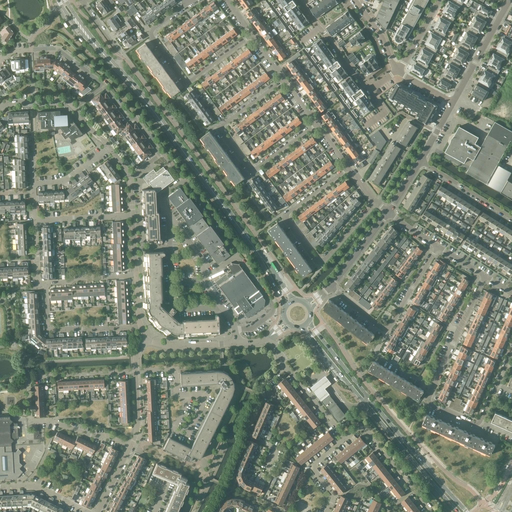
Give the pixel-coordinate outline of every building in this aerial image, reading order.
[(97,7),(99,10),(106,5),(103,0),(102,0),(96,4),(97,6),(97,7)] [(166,10),(171,6),(166,0),(165,0),(161,3),(166,10)] [(246,0),(241,4),(245,9),(252,4),(248,0),(246,0)] [(292,0),(284,6),(288,11),(296,5),(297,4),(293,0),(292,0)] [(333,6),(327,0),(323,0),(322,1),(329,9),(333,6)] [(384,0),(382,4),(376,18),(385,30),(399,0),(384,0)] [(414,0),(412,0),(410,4),(422,10),(425,6),(414,0)] [(462,5),(452,0),(450,0),(449,4),(447,3),(446,7),(456,12),(459,7),(460,8),(462,5)] [(319,3),(325,12),(329,9),(322,1),(319,3)] [(213,2),(208,5),(213,12),(218,9),(213,2)] [(157,7),(161,13),(166,10),(161,3),(157,7)] [(319,3),(315,6),(321,15),(325,12),(319,3)] [(420,15),(422,10),(410,4),(408,9),(410,10),(410,9),(420,15)] [(106,5),(99,10),(101,13),(102,13),(104,14),(110,10),(106,5)] [(155,5),(150,8),(156,17),(161,13),(157,7),(155,5)] [(208,5),(206,7),(205,6),(203,8),(203,9),(208,14),(209,16),(214,13),(213,12),(208,5)] [(296,5),(288,11),(291,15),(299,9),(296,5)] [(317,18),(321,15),(315,6),(310,9),(317,18)] [(475,13),(486,18),(488,14),(489,15),(491,11),(481,6),(478,11),(477,10),(475,13)] [(442,15),(453,21),(455,18),(453,17),(456,12),(446,7),(444,10),(445,11),(442,15)] [(156,17),(150,8),(145,12),(152,20),(156,17)] [(249,18),(256,13),(253,8),(246,13),(249,18)] [(209,16),(208,14),(203,9),(199,12),(204,20),(209,16)] [(299,9),(291,15),(294,19),(302,13),(299,9)] [(410,10),(407,14),(417,20),(420,15),(410,9),(410,10)] [(344,14),(350,23),(355,20),(348,11),(343,14),(344,14)] [(150,23),(150,22),(152,20),(145,12),(143,14),(145,16),(142,18),(147,25),(150,23)] [(204,20),(199,12),(194,15),(198,21),(200,19),(202,22),(204,20)] [(249,18),(253,22),(259,18),(258,16),(259,14),(258,12),(256,13),(249,18)] [(302,13),(294,19),(297,23),(306,17),(302,13)] [(472,21),(483,27),(485,24),(483,23),(486,18),(475,13),(474,15),(475,16),(472,21)] [(350,23),(344,14),(339,18),(346,26),(350,23)] [(415,24),(417,20),(407,14),(405,19),(415,24)] [(194,15),(189,19),(194,25),(198,21),(194,15)] [(453,21),(442,15),(440,20),(439,19),(437,22),(447,28),(450,23),(451,24),(453,21)] [(107,21),(110,26),(120,19),(118,17),(114,20),(112,17),(107,21)] [(306,17),(297,23),(300,28),(309,22),(306,17)] [(253,22),(256,27),(264,21),(263,19),(261,20),(259,18),(253,22)] [(341,30),(346,26),(339,18),(335,21),(341,30)] [(120,19),(110,26),(114,31),(120,27),(117,24),(121,21),(120,19)] [(195,26),(194,25),(189,19),(185,22),(189,28),(190,30),(195,26)] [(405,19),(402,24),(412,29),(415,24),(405,19)] [(256,27),(260,32),(266,27),(265,25),(266,24),(264,21),(256,27)] [(341,30),(335,21),(331,24),(337,33),(341,30)] [(466,28),(477,34),(479,30),(481,30),(483,27),(472,21),(470,27),(468,26),(466,28)] [(185,22),(180,26),(184,31),(189,28),(185,22)] [(434,31),(445,37),(446,34),(444,33),(447,28),(437,22),(435,26),(436,26),(434,31)] [(332,36),(337,33),(331,24),(326,27),(332,36)] [(410,32),(412,29),(402,24),(399,28),(409,34),(410,32)] [(8,26),(0,32),(0,33),(2,36),(1,38),(7,42),(13,33),(8,26)] [(175,29),(178,32),(179,35),(181,37),(184,34),(183,33),(184,31),(180,26),(175,29)] [(261,34),(263,36),(271,31),(269,28),(267,30),(265,28),(266,27),(260,32),(259,32),(261,35),(261,34)] [(227,32),(232,38),(236,34),(232,28),(227,32)] [(408,37),(409,34),(399,28),(397,33),(407,39),(408,37)] [(464,37),(474,43),(476,39),(474,39),(477,34),(466,28),(465,31),(467,32),(464,37)] [(122,41),(131,34),(127,29),(118,36),(119,38),(118,38),(120,41),(121,40),(121,41),(122,41)] [(175,29),(171,33),(175,38),(179,35),(178,32),(175,29)] [(271,31),(263,36),(262,37),(266,42),(267,41),(272,37),(275,35),(272,30),(271,31)] [(365,37),(360,31),(349,39),(354,46),(357,43),(358,45),(363,41),(362,40),(365,37)] [(428,38),(440,45),(445,37),(434,31),(431,35),(430,35),(428,38)] [(227,41),(232,38),(227,32),(223,35),(227,41)] [(166,36),(168,40),(170,42),(175,38),(171,33),(166,36)] [(405,41),(407,39),(397,33),(395,36),(395,38),(395,40),(397,42),(399,43),(401,43),(402,42),(403,40),(405,41)] [(136,41),(131,34),(122,41),(126,46),(128,45),(129,46),(129,47),(136,41)] [(222,44),(227,41),(223,35),(218,39),(222,44)] [(500,43),(511,49),(511,48),(511,38),(506,35),(503,40),(501,39),(500,43)] [(267,41),(270,46),(275,42),(272,37),(267,41)] [(474,43),(464,37),(461,42),(459,41),(458,44),(468,50),(471,45),(472,46),(474,43)] [(428,42),(425,47),(436,53),(440,45),(428,38),(426,42),(428,42)] [(218,48),(222,44),(218,39),(214,42),(218,48)] [(325,43),(322,39),(313,45),(316,50),(325,44),(325,43)] [(213,51),(218,48),(214,42),(211,44),(210,43),(208,44),(209,46),(213,51)] [(273,50),(279,46),(275,42),(270,46),(273,50)] [(172,80),(168,74),(164,69),(160,64),(152,54),(153,53),(149,48),(145,43),(136,50),(140,55),(139,56),(143,61),(144,60),(152,71),(150,71),(154,76),(155,76),(163,86),(162,87),(166,92),(167,91),(170,96),(171,97),(180,90),(179,90),(176,85),(172,79),(172,80)] [(497,52),(507,57),(511,49),(500,43),(498,46),(499,47),(497,52)] [(275,53),(277,55),(285,49),(281,44),(279,46),(273,50),(273,51),(274,53),(275,53)] [(319,54),(328,48),(325,44),(316,50),(319,54)] [(458,48),(455,53),(465,59),(467,55),(466,54),(468,50),(458,44),(456,47),(458,48)] [(208,55),(213,51),(209,46),(204,49),(208,55)] [(419,54),(430,60),(433,55),(434,55),(436,53),(425,47),(423,51),(421,51),(419,54)] [(319,54),(322,58),(331,52),(328,48),(319,54)] [(204,58),(208,55),(204,49),(200,53),(204,58)] [(243,52),(247,58),(251,54),(247,49),(243,52)] [(285,49),(277,55),(280,60),(286,56),(284,53),(286,51),(285,49)] [(243,52),(238,56),(242,61),(247,58),(243,52)] [(286,65),(290,69),(298,63),(294,59),(301,55),(299,52),(288,60),(289,63),(286,65)] [(331,52),(322,58),(325,63),(334,56),(331,52)] [(507,57),(497,52),(494,56),(492,56),(491,59),(501,65),(504,60),(505,61),(507,57)] [(199,61),(204,58),(200,53),(195,56),(199,61)] [(449,60),(459,66),(462,61),(463,62),(465,59),(455,53),(452,58),(451,57),(449,60)] [(419,58),(417,63),(427,69),(429,66),(427,65),(430,60),(419,54),(418,57),(419,58)] [(53,68),(55,60),(49,61),(49,59),(47,59),(47,56),(43,57),(44,69),(53,68)] [(194,65),(199,61),(195,56),(190,59),(194,65)] [(233,59),(238,66),(241,65),(240,63),(242,61),(238,56),(233,59)] [(337,61),(334,56),(325,63),(329,67),(337,61)] [(44,71),(44,69),(43,57),(39,57),(39,60),(37,60),(37,61),(34,62),(35,72),(44,71)] [(378,63),(374,58),(373,59),(371,57),(366,61),(373,70),(379,66),(377,64),(378,63)] [(20,71),(19,58),(15,58),(15,60),(11,60),(11,70),(15,69),(15,71),(20,71)] [(19,58),(20,71),(24,71),(24,69),(28,69),(28,59),(24,59),(24,58),(19,58)] [(190,68),(194,65),(190,59),(186,63),(187,65),(190,68)] [(233,59),(229,63),(233,68),(235,66),(236,68),(238,66),(233,59)] [(488,68),(498,74),(500,71),(498,70),(501,65),(491,59),(489,62),(490,63),(488,68)] [(60,64),(55,60),(53,68),(60,74),(68,64),(64,62),(63,64),(61,63),(60,64)] [(337,61),(329,67),(332,72),(341,65),(338,60),(337,61)] [(449,64),(446,69),(457,74),(458,71),(457,70),(459,66),(449,60),(447,63),(449,64)] [(373,70),(366,61),(361,65),(362,67),(361,68),(365,73),(366,72),(368,74),(373,70)] [(224,66),(228,72),(233,68),(229,63),(224,66)] [(290,69),(293,74),(301,68),(298,63),(290,69)] [(416,75),(419,76),(419,75),(423,77),(427,69),(417,63),(414,67),(413,66),(411,70),(417,73),(416,75)] [(62,79),(66,81),(72,74),(70,72),(71,70),(69,69),(71,67),(68,64),(60,74),(63,77),(62,79)] [(341,65),(332,72),(335,76),(344,70),(341,65)] [(224,66),(219,70),(223,75),(228,72),(224,66)] [(0,68),(0,74),(5,81),(8,78),(7,77),(10,74),(5,67),(1,69),(0,68)] [(305,73),(301,68),(293,74),(297,79),(305,73)] [(483,72),(482,75),(493,82),(498,74),(488,68),(485,73),(483,72)] [(344,70),(335,76),(339,81),(348,74),(344,69),(344,70)] [(457,74),(446,69),(444,74),(442,73),(440,76),(451,81),(453,77),(455,78),(457,74)] [(219,70),(215,73),(219,79),(220,81),(225,77),(223,75),(219,70)] [(300,83),(309,77),(306,72),(305,73),(297,79),(300,83)] [(73,87),(74,85),(82,76),(78,73),(77,75),(75,74),(74,75),(72,74),(66,81),(73,87)] [(215,73),(210,77),(214,82),(219,79),(215,73)] [(260,76),(264,82),(269,78),(265,73),(260,76)] [(204,79),(205,80),(209,85),(214,82),(210,77),(209,75),(204,79)] [(481,80),(480,82),(479,84),(478,84),(478,85),(489,90),(493,82),(482,75),(480,79),(481,80)] [(74,85),(78,88),(76,90),(83,96),(91,90),(86,85),(84,83),(85,82),(83,80),(85,78),(82,76),(74,85)] [(259,85),(264,82),(260,76),(255,80),(259,85)] [(341,82),(345,87),(354,81),(350,76),(341,82)] [(448,86),(451,81),(440,76),(439,78),(440,79),(438,85),(439,85),(438,87),(441,88),(442,87),(448,90),(450,87),(448,86)] [(300,83),(304,88),(309,84),(312,82),(309,77),(300,83)] [(201,84),(205,89),(209,85),(205,80),(201,84)] [(255,89),(259,85),(255,80),(251,83),(255,89)] [(345,87),(348,92),(357,85),(354,81),(345,87)] [(250,92),(255,89),(251,83),(246,86),(250,92)] [(392,92),(389,97),(394,100),(395,99),(398,101),(397,102),(401,104),(401,103),(405,104),(404,106),(408,108),(408,106),(411,108),(411,109),(415,112),(415,110),(418,112),(415,117),(418,119),(428,124),(430,121),(429,120),(430,117),(431,118),(434,112),(433,112),(435,109),(436,110),(438,106),(433,103),(428,101),(419,96),(412,92),(402,87),(402,86),(397,83),(394,88),(392,87),(390,91),(392,92)] [(313,89),(309,84),(304,88),(307,93),(313,89)] [(475,95),(484,100),(489,92),(488,92),(479,87),(480,87),(475,84),(470,92),(475,95)] [(360,90),(357,85),(348,92),(351,96),(352,95),(360,90)] [(246,95),(250,92),(246,86),(241,90),(246,95)] [(189,100),(197,94),(193,89),(187,93),(185,94),(185,95),(189,100)] [(307,93),(310,97),(318,91),(317,89),(314,91),(313,89),(307,93)] [(352,95),(355,100),(364,93),(361,89),(360,90),(352,95)] [(241,99),(246,95),(241,90),(237,93),(241,99)] [(320,98),(322,96),(318,91),(310,97),(314,102),(320,98)] [(236,102),(241,99),(237,93),(232,97),(236,102)] [(280,93),(275,97),(279,102),(284,98),(280,93)] [(367,98),(364,93),(355,100),(359,104),(367,98)] [(92,100),(95,105),(107,96),(106,94),(102,97),(100,94),(92,100)] [(189,100),(192,105),(199,100),(197,98),(199,97),(197,94),(189,100)] [(107,96),(95,105),(99,110),(107,104),(105,101),(109,98),(107,96)] [(232,106),(236,102),(232,97),(228,100),(232,106)] [(275,105),(279,102),(275,97),(270,100),(275,105)] [(323,103),(320,98),(314,102),(317,107),(323,103)] [(359,104),(362,108),(370,102),(367,98),(359,104)] [(192,105),(196,110),(202,105),(199,100),(192,105)] [(227,109),(232,106),(228,100),(223,103),(227,109)] [(270,109),(275,105),(270,100),(266,103),(270,109)] [(323,103),(317,107),(321,112),(328,107),(326,104),(328,103),(326,101),(323,103)] [(370,102),(362,108),(365,113),(374,107),(370,102)] [(109,106),(107,104),(99,110),(102,114),(114,105),(113,103),(109,106)] [(222,113),(227,109),(223,103),(218,107),(222,113)] [(265,112),(270,109),(266,103),(261,107),(265,112)] [(114,105),(102,114),(106,119),(114,113),(111,110),(112,109),(113,110),(116,108),(114,105)] [(196,110),(199,115),(206,110),(202,105),(196,110)] [(261,116),(265,112),(261,107),(257,110),(261,116)] [(199,115),(203,120),(209,115),(206,110),(199,115)] [(256,119),(261,116),(257,110),(252,114),(256,119)] [(70,140),(72,140),(73,140),(75,139),(74,139),(76,138),(82,133),(75,123),(74,123),(69,116),(63,116),(63,114),(60,114),(60,111),(37,112),(38,119),(40,119),(41,129),(55,128),(55,129),(55,130),(58,129),(58,128),(60,127),(63,132),(61,133),(65,139),(68,136),(71,140),(70,140)] [(326,121),(334,114),(332,112),(331,113),(329,111),(322,116),(326,121)] [(8,116),(2,118),(5,124),(8,124),(13,124),(13,112),(7,113),(8,116)] [(116,116),(114,113),(106,119),(109,124),(122,115),(120,113),(116,116)] [(251,123),(256,119),(252,114),(247,117),(251,123)] [(326,121),(329,125),(336,120),(334,118),(336,117),(334,114),(326,121)] [(109,124),(113,129),(121,123),(119,120),(123,117),(122,115),(109,124)] [(209,115),(203,120),(206,125),(213,120),(209,115)] [(242,120),(243,121),(247,126),(251,123),(247,117),(245,119),(245,118),(242,120)] [(297,117),(293,120),(297,126),(301,122),(297,117)] [(332,130),(341,124),(337,119),(336,120),(329,125),(332,130)] [(292,129),(297,126),(293,120),(288,124),(292,129)] [(242,129),(247,126),(243,121),(238,124),(242,129)] [(417,128),(413,125),(408,122),(409,123),(398,141),(406,146),(417,128)] [(484,183),(501,192),(511,198),(511,183),(508,181),(507,180),(511,173),(497,165),(510,141),(511,141),(511,131),(495,122),(489,132),(482,144),(485,145),(484,148),(481,147),(481,146),(475,143),(479,137),(459,126),(445,152),(464,163),(468,156),(473,160),(467,172),(486,183),(486,184),(485,183),(484,183)] [(117,134),(119,132),(121,131),(121,130),(125,128),(129,125),(127,123),(123,126),(121,123),(113,129),(117,134)] [(123,134),(125,135),(137,126),(135,124),(131,127),(129,124),(129,125),(125,128),(121,130),(121,131),(119,132),(121,134),(121,135),(122,135),(123,134)] [(230,130),(233,134),(237,132),(237,133),(242,129),(238,124),(233,127),(233,128),(230,130)] [(288,124),(283,127),(287,132),(292,129),(288,124)] [(332,130),(336,135),(341,131),(344,129),(341,124),(332,130)] [(137,126),(125,135),(128,140),(136,134),(133,130),(135,130),(135,131),(138,129),(137,126)] [(283,136),(287,132),(283,127),(279,131),(283,136)] [(386,141),(378,131),(378,130),(370,136),(377,146),(375,149),(380,152),(386,141)] [(210,131),(209,132),(201,138),(205,143),(204,144),(208,149),(209,148),(216,159),(215,159),(219,164),(220,164),(228,174),(227,175),(231,180),(232,179),(235,184),(236,185),(245,178),(244,178),(241,173),(237,167),(237,168),(229,157),(225,152),(217,142),(218,141),(214,136),(210,131)] [(278,139),(283,136),(279,131),(274,134),(278,139)] [(336,135),(339,139),(348,133),(346,131),(343,133),(341,131),(336,135)] [(351,138),(348,133),(339,139),(341,142),(340,142),(342,145),(343,144),(350,139),(350,138),(351,138)] [(128,140),(132,145),(144,136),(142,134),(138,137),(136,134),(128,140)] [(274,143),(278,139),(274,134),(270,137),(274,143)] [(144,136),(132,145),(135,150),(143,144),(141,141),(145,138),(144,136)] [(269,146),(274,143),(270,137),(265,141),(269,146)] [(313,137),(308,141),(312,146),(317,143),(313,137)] [(343,144),(346,149),(354,143),(350,139),(343,144)] [(264,150),(269,146),(265,141),(260,144),(264,150)] [(303,144),(307,150),(312,146),(308,141),(303,144)] [(302,145),(299,147),(303,153),(304,156),(307,154),(305,152),(307,150),(303,144),(303,143),(301,145),(302,145)] [(349,154),(356,148),(355,147),(357,145),(355,143),(354,143),(346,149),(348,151),(348,152),(349,154)] [(395,144),(394,145),(392,143),(369,179),(377,184),(400,148),(398,147),(399,146),(395,144)] [(135,150),(139,155),(151,146),(149,144),(145,147),(143,144),(135,150)] [(260,153),(264,150),(260,144),(256,148),(260,153)] [(148,151),(153,148),(151,146),(139,155),(143,160),(151,154),(148,151)] [(299,147),(294,151),(298,156),(303,153),(299,147)] [(251,151),(252,152),(255,157),(260,153),(256,148),(251,151)] [(356,149),(356,148),(349,154),(351,157),(352,156),(353,158),(358,154),(355,150),(356,149)] [(380,152),(375,149),(368,161),(372,164),(380,152)] [(294,151),(289,154),(293,160),(298,156),(294,151)] [(354,161),(356,164),(358,162),(359,164),(362,162),(366,159),(365,157),(364,157),(360,153),(358,154),(353,158),(355,161),(354,161)] [(285,158),(289,163),(293,160),(289,154),(285,158)] [(280,161),(284,167),(289,163),(285,158),(280,161)] [(101,165),(100,164),(98,166),(102,171),(111,165),(108,160),(101,165)] [(275,165),(279,170),(281,173),(286,170),(284,167),(280,161),(275,165)] [(325,164),(329,170),(334,166),(330,161),(325,164)] [(325,173),(329,170),(325,164),(321,168),(325,173)] [(111,165),(102,171),(105,175),(114,169),(111,165)] [(271,168),(275,174),(279,170),(275,165),(271,168)] [(150,184),(155,191),(156,193),(174,180),(166,170),(165,170),(163,167),(156,173),(153,170),(149,173),(146,176),(145,175),(143,177),(149,186),(150,184)] [(266,172),(270,177),(275,174),(271,168),(266,172)] [(321,168),(316,171),(320,177),(325,173),(321,168)] [(110,178),(117,173),(114,169),(105,175),(108,179),(110,178)] [(311,175),(316,180),(320,177),(316,171),(314,169),(312,170),(314,173),(311,175)] [(83,176),(83,178),(84,178),(89,185),(93,182),(88,174),(85,176),(82,172),(80,173),(83,176)] [(117,173),(110,178),(114,183),(121,180),(119,178),(120,177),(117,173)] [(424,174),(419,181),(428,186),(432,179),(428,177),(428,176),(428,177),(424,174)] [(311,184),(316,180),(311,175),(308,177),(307,175),(305,176),(307,178),(311,184)] [(254,188),(260,184),(255,177),(249,181),(251,183),(250,183),(254,188)] [(85,188),(89,185),(84,178),(83,178),(79,181),(85,188)] [(306,187),(311,184),(307,178),(302,182),(306,187)] [(74,185),(71,187),(78,196),(82,193),(75,184),(74,182),(72,179),(70,180),(74,185)] [(75,184),(82,193),(86,190),(85,188),(79,181),(75,184)] [(340,185),(344,190),(349,187),(345,181),(340,185)] [(424,192),(428,186),(419,181),(416,186),(415,187),(424,192)] [(302,191),(306,187),(302,182),(297,185),(302,191)] [(148,234),(146,234),(146,240),(153,240),(153,243),(157,243),(159,245),(162,242),(162,241),(162,240),(161,239),(160,239),(158,239),(157,214),(155,214),(154,192),(155,191),(150,184),(149,186),(143,190),(142,190),(142,196),(144,196),(144,202),(142,202),(142,203),(144,202),(144,209),(143,209),(144,209),(145,215),(143,215),(147,215),(147,221),(145,221),(147,221),(147,227),(145,227),(145,228),(147,228),(148,234)] [(254,188),(257,193),(264,188),(260,184),(254,188)] [(297,194),(302,191),(297,185),(293,188),(297,194)] [(340,185),(336,188),(340,194),(344,190),(340,185)] [(441,185),(437,192),(442,196),(446,189),(441,185)] [(71,187),(66,191),(69,200),(70,202),(78,196),(71,187)] [(420,199),(424,192),(415,187),(414,188),(415,188),(412,193),(420,199)] [(180,188),(168,197),(176,207),(188,199),(180,188)] [(264,188),(257,193),(261,198),(268,192),(268,193),(269,192),(268,189),(265,191),(264,188)] [(297,194),(293,188),(288,192),(292,197),(297,194)] [(335,197),(336,199),(339,197),(337,195),(340,194),(336,188),(331,192),(335,197)] [(447,199),(451,192),(446,189),(442,196),(447,199)] [(59,200),(69,200),(66,191),(59,191),(59,200)] [(264,203),(271,198),(269,196),(270,195),(268,193),(268,192),(261,198),(263,200),(262,201),(264,203)] [(287,201),(292,197),(288,192),(283,195),(287,201)] [(331,192),(326,195),(330,201),(335,197),(331,192)] [(451,192),(447,199),(451,202),(456,195),(451,192)] [(408,198),(407,200),(416,205),(420,199),(412,193),(408,199),(408,198)] [(322,198),(326,204),(330,201),(326,195),(322,198)] [(456,195),(451,202),(456,205),(461,198),(456,195)] [(264,203),(268,208),(274,203),(275,202),(274,200),(275,200),(273,196),(271,198),(264,203)] [(18,198),(18,201),(19,201),(20,210),(26,210),(26,206),(25,206),(25,201),(20,201),(20,198),(18,198)] [(176,207),(189,225),(201,216),(201,215),(201,214),(200,213),(201,213),(198,209),(194,203),(191,200),(190,200),(190,199),(189,198),(188,198),(188,199),(176,207)] [(322,198),(317,202),(321,207),(326,204),(322,198)] [(356,198),(352,202),(357,207),(359,205),(360,206),(362,203),(356,198)] [(466,201),(461,198),(456,205),(461,208),(466,201)] [(412,211),(416,205),(407,200),(407,201),(403,206),(412,211)] [(466,211),(471,204),(466,201),(461,208),(466,211)] [(312,205),(316,211),(321,207),(317,202),(312,205)] [(352,202),(348,207),(354,212),(356,210),(355,209),(357,207),(352,202)] [(278,208),(274,203),(268,208),(272,213),(278,208)] [(475,207),(471,204),(466,211),(471,214),(475,207)] [(312,214),(316,211),(312,205),(308,209),(312,214)] [(352,214),(354,212),(348,207),(344,211),(349,215),(351,213),(352,214)] [(475,207),(471,214),(476,217),(481,210),(475,207)] [(308,209),(303,212),(307,218),(312,214),(308,209)] [(426,220),(431,213),(426,210),(421,217),(426,220)] [(345,220),(349,215),(344,211),(340,215),(345,220)] [(307,218),(303,212),(298,216),(300,218),(302,221),(307,218)] [(479,219),(484,222),(488,215),(483,212),(479,219)] [(426,220),(431,223),(436,216),(431,213),(426,220)] [(340,215),(336,220),(341,224),(343,222),(344,223),(346,221),(345,220),(340,215)] [(489,225),(493,218),(488,215),(484,222),(489,225)] [(201,216),(189,225),(197,235),(208,227),(201,216)] [(431,223),(436,227),(440,219),(436,216),(431,223)] [(489,225),(494,228),(498,221),(493,218),(489,225)] [(436,227),(441,230),(445,223),(440,219),(436,227)] [(342,225),(341,224),(336,220),(333,224),(332,224),(338,229),(342,225)] [(494,228),(499,231),(503,224),(498,221),(494,228)] [(304,259),(300,254),(297,249),(293,243),(293,244),(285,233),(286,233),(282,228),(281,228),(278,223),(269,229),(273,235),(272,235),(275,240),(276,240),(284,250),(283,251),(287,256),(288,255),(296,266),(295,267),(298,272),(299,271),(303,276),(312,270),(312,269),(312,270),(308,265),(309,264),(305,259),(304,259)] [(331,223),(328,227),(335,234),(338,229),(332,224),(333,224),(331,223)] [(441,230),(446,233),(450,226),(445,223),(441,230)] [(503,224),(499,231),(503,234),(508,228),(503,224)] [(221,244),(222,244),(222,243),(222,242),(221,241),(211,228),(211,227),(210,227),(210,226),(209,226),(208,227),(197,235),(210,253),(218,264),(229,255),(221,244)] [(391,226),(386,232),(394,238),(398,232),(399,232),(391,226)] [(450,226),(446,233),(451,236),(455,229),(450,226)] [(326,230),(324,232),(331,238),(335,234),(328,227),(327,227),(325,229),(326,230)] [(503,234),(508,237),(511,231),(511,230),(508,228),(503,234)] [(451,236),(456,239),(460,232),(455,229),(451,236)] [(327,242),(331,238),(324,232),(322,234),(320,232),(318,234),(327,242)] [(386,232),(382,238),(389,244),(394,238),(386,232)] [(456,239),(461,242),(465,235),(460,232),(456,239)] [(318,238),(316,240),(316,241),(317,241),(323,247),(327,242),(318,234),(316,237),(318,238)] [(397,245),(399,247),(406,238),(404,236),(397,245)] [(468,246),(473,240),(468,237),(468,236),(463,244),(464,243),(468,246)] [(385,250),(389,244),(382,238),(377,244),(385,250)] [(468,246),(473,250),(478,243),(473,240),(468,246)] [(473,250),(478,253),(482,246),(478,243),(473,250)] [(377,244),(373,250),(380,255),(385,250),(377,244)] [(414,251),(419,255),(422,251),(423,251),(417,246),(417,247),(414,251)] [(478,253),(483,256),(487,249),(482,246),(478,253)] [(367,283),(370,285),(397,250),(395,247),(367,283)] [(408,254),(410,256),(416,260),(417,258),(417,257),(419,255),(414,251),(411,249),(409,251),(411,252),(408,254)] [(483,256),(488,259),(492,252),(487,249),(483,256)] [(380,255),(373,250),(368,255),(376,261),(380,255)] [(160,256),(163,256),(164,255),(165,254),(165,253),(164,252),(163,252),(144,253),(145,253),(145,256),(144,256),(144,262),(145,262),(146,267),(144,267),(146,267),(146,275),(144,275),(144,276),(145,275),(145,283),(144,283),(144,284),(145,284),(146,289),(144,289),(145,303),(144,303),(145,303),(145,308),(144,308),(148,308),(148,311),(150,313),(151,316),(149,318),(149,319),(150,318),(154,321),(153,322),(154,321),(155,323),(155,324),(156,325),(157,326),(156,327),(157,326),(158,327),(159,328),(158,329),(159,328),(160,329),(161,329),(164,330),(163,331),(164,330),(168,334),(167,335),(170,332),(172,334),(175,335),(178,335),(178,339),(178,337),(183,337),(183,338),(184,338),(183,337),(189,337),(189,336),(197,335),(197,336),(197,335),(205,335),(205,336),(213,336),(214,338),(217,335),(219,335),(219,334),(227,329),(220,319),(218,319),(218,316),(218,315),(217,314),(216,315),(215,315),(215,316),(215,319),(215,321),(205,321),(205,320),(188,320),(188,322),(183,322),(183,321),(182,321),(182,322),(179,322),(178,322),(177,322),(178,322),(179,322),(179,324),(177,324),(170,317),(176,310),(172,307),(166,314),(159,307),(159,306),(160,306),(160,307),(161,307),(161,305),(160,305),(160,302),(159,275),(160,275),(159,256),(160,256)] [(488,259),(493,262),(497,255),(492,252),(488,259)] [(364,261),(371,267),(376,261),(368,255),(364,261)] [(493,262),(498,265),(502,258),(497,255),(493,262)] [(408,259),(405,257),(404,258),(412,264),(413,265),(416,260),(410,256),(408,259)] [(404,258),(400,262),(409,269),(413,265),(412,264),(404,258)] [(503,268),(507,261),(502,258),(498,265),(503,268)] [(435,265),(434,267),(439,270),(442,271),(446,263),(440,260),(438,263),(436,261),(434,264),(435,265)] [(359,267),(367,273),(371,267),(364,261),(359,267)] [(503,268),(508,271),(511,265),(507,261),(503,268)] [(219,282),(216,284),(218,285),(217,286),(218,286),(232,305),(231,305),(231,306),(232,305),(235,309),(234,309),(237,313),(242,310),(244,313),(246,315),(247,317),(247,318),(248,317),(251,315),(252,315),(255,312),(256,312),(257,311),(259,309),(263,306),(264,305),(265,300),(261,295),(262,295),(259,291),(258,291),(256,288),(256,287),(241,268),(242,268),(242,267),(241,268),(239,264),(238,264),(232,263),(231,262),(231,263),(228,266),(227,265),(230,270),(227,273),(217,280),(219,282)] [(400,268),(400,269),(405,273),(406,274),(409,269),(400,262),(397,266),(400,268)] [(367,273),(359,267),(355,273),(362,279),(367,273)] [(439,276),(442,271),(439,270),(434,267),(432,269),(432,268),(430,271),(431,272),(436,275),(439,276)] [(402,278),(405,273),(400,269),(396,274),(396,273),(396,274),(401,278),(402,278)] [(426,276),(428,277),(433,280),(436,281),(437,279),(435,278),(436,275),(431,272),(430,271),(429,271),(426,276)] [(362,279),(355,273),(350,279),(358,284),(362,279)] [(460,283),(466,286),(469,281),(469,282),(469,281),(467,280),(468,277),(462,274),(461,277),(463,278),(460,283)] [(431,285),(433,280),(428,277),(425,281),(431,285)] [(393,278),(389,282),(394,287),(395,287),(398,282),(393,278),(392,278),(393,278)] [(358,284),(350,279),(345,285),(351,289),(353,290),(358,284)] [(425,281),(422,286),(428,290),(431,285),(425,281)] [(394,287),(389,282),(386,287),(391,291),(392,292),(395,287),(394,287)] [(460,283),(458,288),(463,291),(466,286),(460,283)] [(360,292),(363,294),(368,287),(365,285),(360,292)] [(425,295),(427,296),(430,291),(428,290),(422,286),(421,286),(418,291),(425,295)] [(451,291),(452,291),(460,296),(463,291),(458,288),(454,286),(451,291)] [(391,291),(386,287),(384,290),(382,288),(380,290),(387,296),(391,291)] [(381,293),(379,296),(385,301),(389,297),(387,296),(380,290),(379,292),(381,293)] [(418,291),(415,296),(416,296),(422,299),(425,295),(418,291)] [(453,295),(452,298),(457,301),(460,296),(452,291),(451,293),(453,295)] [(487,291),(484,297),(491,300),(494,294),(494,295),(494,294),(486,291),(487,291)] [(374,297),(373,299),(382,306),(385,301),(379,296),(377,298),(374,297)] [(419,304),(422,299),(416,296),(413,301),(419,305),(419,304)] [(489,305),(491,300),(484,297),(482,302),(489,305)] [(449,302),(454,306),(457,301),(452,298),(449,302)] [(368,344),(375,335),(329,299),(322,308),(368,344)] [(380,308),(382,306),(373,299),(371,301),(374,302),(372,305),(371,305),(372,305),(377,309),(379,307),(380,308)] [(452,311),(454,306),(449,302),(447,301),(444,306),(446,307),(452,311)] [(482,302),(480,307),(487,310),(489,305),(482,302)] [(410,307),(407,312),(415,317),(419,309),(413,306),(412,308),(410,307),(409,307),(410,307)] [(446,307),(443,312),(449,316),(452,311),(446,307)] [(480,307),(477,312),(484,315),(487,310),(480,307)] [(442,321),(443,319),(446,321),(446,320),(449,316),(443,312),(440,311),(436,318),(442,321)] [(407,312),(404,317),(410,320),(411,317),(413,319),(415,317),(407,312)] [(477,312),(475,318),(482,321),(482,320),(485,322),(486,319),(485,319),(486,316),(484,315),(477,312)] [(404,317),(401,321),(407,325),(410,320),(404,317)] [(480,326),(482,321),(475,318),(474,317),(472,321),(473,321),(472,323),(480,326)] [(440,325),(441,323),(435,319),(431,326),(439,331),(442,326),(440,325)] [(401,321),(398,326),(404,330),(407,325),(401,321)] [(472,323),(470,328),(477,331),(480,326),(472,323)] [(499,328),(509,333),(511,327),(504,324),(503,326),(500,325),(499,328)] [(395,331),(403,336),(406,331),(404,330),(398,326),(395,331)] [(428,331),(431,333),(436,336),(439,331),(431,326),(428,331)] [(467,333),(468,333),(475,336),(478,337),(479,334),(476,333),(477,331),(470,328),(469,327),(467,333)] [(497,334),(499,335),(507,338),(509,333),(499,328),(497,334)] [(402,338),(403,336),(395,331),(392,336),(398,340),(399,337),(402,338)] [(40,333),(31,334),(29,334),(29,338),(35,344),(43,336),(40,333)] [(428,338),(433,341),(436,336),(431,333),(428,338)] [(474,339),(475,336),(468,333),(466,338),(473,341),(474,342),(475,340),(474,339)] [(497,340),(504,343),(507,338),(499,335),(497,340)] [(43,348),(46,347),(46,339),(43,336),(35,344),(39,348),(41,346),(43,348)] [(392,336),(389,341),(395,344),(398,340),(392,336)] [(425,342),(430,346),(433,341),(428,338),(425,342)] [(471,346),(473,341),(466,338),(463,343),(471,347),(471,346)] [(497,340),(495,345),(502,348),(504,343),(497,340)] [(392,349),(395,344),(389,341),(386,346),(392,350),(392,349)] [(420,346),(428,351),(430,346),(425,342),(422,341),(419,346),(420,346)] [(461,350),(460,351),(467,355),(469,356),(472,350),(461,345),(460,349),(461,350)] [(493,350),(492,350),(500,353),(502,348),(495,345),(494,347),(491,346),(490,349),(493,350)] [(417,351),(425,356),(428,351),(420,346),(417,351)] [(490,355),(498,358),(500,353),(492,350),(490,355)] [(416,357),(422,361),(425,356),(417,351),(414,356),(416,357)] [(465,360),(467,355),(460,351),(457,356),(465,360)] [(457,356),(455,362),(462,365),(464,366),(467,361),(465,360),(457,356)] [(422,361),(416,357),(413,362),(419,366),(419,365),(422,361)] [(489,358),(486,363),(494,366),(496,361),(489,358)] [(424,391),(374,361),(368,370),(418,400),(424,391)] [(460,370),(462,365),(455,362),(453,367),(460,370)] [(484,368),(492,372),(494,366),(486,363),(484,368)] [(453,367),(450,372),(458,375),(460,370),(453,367)] [(484,368),(482,374),(489,377),(492,372),(484,368)] [(200,459),(205,448),(207,445),(206,444),(208,440),(209,440),(212,434),(211,434),(213,429),(214,430),(218,423),(216,423),(219,418),(220,419),(223,413),(222,412),(224,408),(225,408),(232,394),(234,388),(233,385),(232,385),(232,383),(233,383),(231,378),(227,374),(226,375),(222,373),(223,372),(216,371),(201,372),(201,373),(196,373),(196,372),(189,372),(189,374),(184,374),(184,373),(180,373),(181,384),(217,382),(220,383),(222,386),(222,389),(190,452),(189,452),(190,449),(168,438),(163,449),(167,450),(167,449),(172,451),(171,452),(185,460),(186,459),(193,462),(195,459),(194,459),(195,457),(196,457),(200,459)] [(455,381),(458,375),(450,372),(448,377),(455,381)] [(479,379),(487,382),(489,377),(482,374),(479,379)] [(310,387),(321,400),(329,394),(330,394),(325,388),(331,383),(325,375),(310,387)] [(448,377),(446,382),(453,386),(455,381),(448,377)] [(278,384),(282,388),(288,382),(285,378),(278,384)] [(479,379),(477,384),(485,387),(487,382),(479,379)] [(282,388),(285,392),(292,386),(288,382),(282,388)] [(450,391),(453,386),(446,382),(443,388),(450,391)] [(475,389),(482,393),(485,387),(477,384),(475,389)] [(285,392),(288,396),(295,390),(292,386),(285,392)] [(443,388),(441,393),(448,396),(450,391),(443,388)] [(475,389),(473,394),(480,398),(482,393),(475,389)] [(288,396),(291,400),(298,394),(295,390),(288,396)] [(438,398),(446,402),(446,401),(448,396),(441,393),(439,398),(438,398)] [(291,400),(294,404),(301,398),(298,394),(291,400)] [(338,422),(346,416),(329,394),(321,400),(338,422)] [(470,400),(478,403),(480,398),(473,394),(470,400)] [(298,408),(304,402),(301,398),(294,404),(298,408)] [(470,400),(468,405),(475,408),(478,403),(470,400)] [(276,406),(274,405),(266,402),(264,406),(272,410),(274,411),(276,406)] [(298,408),(301,412),(308,406),(304,402),(298,408)] [(475,408),(468,405),(465,410),(466,410),(465,413),(469,414),(470,412),(473,414),(475,408)] [(301,412),(304,416),(311,410),(308,406),(301,412)] [(304,416),(307,420),(314,414),(311,410),(304,416)] [(270,414),(262,411),(260,416),(268,419),(270,414)] [(491,422),(506,428),(511,430),(511,419),(495,412),(491,422)] [(307,420),(310,424),(317,418),(314,414),(307,420)] [(427,414),(424,421),(422,424),(491,455),(495,445),(488,441),(485,440),(471,434),(471,433),(469,432),(469,433),(454,427),(455,426),(452,425),(438,419),(438,418),(436,417),(435,418),(427,414)] [(0,446),(11,446),(11,443),(15,438),(18,438),(17,423),(15,423),(12,421),(11,422),(10,421),(11,420),(10,419),(10,416),(0,416),(0,446)] [(130,422),(130,416),(121,417),(118,417),(119,422),(122,422),(122,426),(129,425),(129,422),(130,422)] [(268,419),(260,416),(258,421),(266,424),(268,419)] [(317,418),(310,424),(314,428),(321,422),(317,418)] [(266,430),(264,429),(256,426),(254,430),(262,433),(264,434),(266,430)] [(252,435),(260,438),(262,433),(254,430),(252,435)] [(324,435),(329,442),(334,438),(328,431),(324,435)] [(58,442),(62,434),(57,432),(53,440),(58,442)] [(62,434),(58,442),(62,444),(66,437),(62,434)] [(329,442),(324,435),(320,438),(325,445),(329,442)] [(157,436),(148,436),(148,441),(153,441),(153,444),(154,445),(160,444),(160,440),(158,441),(157,436)] [(360,436),(356,440),(361,446),(365,443),(360,436)] [(66,437),(62,444),(67,447),(71,439),(66,437)] [(73,445),(74,446),(78,448),(82,439),(77,437),(75,441),(73,445)] [(325,445),(320,438),(316,441),(321,448),(325,445)] [(71,439),(67,447),(72,449),(74,446),(73,445),(75,441),(71,439)] [(82,439),(78,448),(82,450),(86,442),(82,439)] [(257,444),(250,440),(247,445),(255,449),(257,444)] [(361,446),(356,440),(352,443),(357,450),(361,446)] [(321,448),(316,441),(312,444),(317,451),(321,448)] [(86,442),(82,450),(87,452),(91,444),(86,442)] [(352,443),(348,446),(353,453),(357,450),(352,443)] [(91,444),(87,452),(92,455),(96,446),(91,444)] [(317,451),(312,444),(308,447),(313,454),(317,451)] [(255,449),(247,445),(245,450),(253,454),(255,449)] [(11,446),(0,446),(0,479),(16,479),(22,472),(20,469),(19,468),(22,465),(19,463),(19,455),(21,452),(18,449),(16,452),(12,452),(11,446)] [(353,453),(348,446),(344,449),(349,456),(353,453)] [(313,454),(308,447),(304,451),(309,458),(313,454)] [(111,448),(108,453),(116,457),(119,451),(111,448)] [(344,449),(340,452),(345,459),(349,456),(344,449)] [(253,454),(245,450),(243,455),(251,458),(253,454)] [(309,458),(304,451),(300,454),(305,461),(309,458)] [(341,463),(345,459),(340,452),(336,456),(341,463)] [(376,456),(373,452),(366,458),(369,462),(376,456)] [(106,458),(113,462),(116,457),(108,453),(106,458)] [(305,461),(300,454),(296,457),(301,464),(305,461)] [(135,461),(143,465),(145,459),(138,455),(135,461)] [(379,460),(376,456),(369,462),(372,466),(379,460)] [(106,458),(103,463),(111,467),(113,462),(106,458)] [(249,463),(242,459),(239,464),(247,468),(249,463)] [(379,460),(372,466),(376,470),(382,464),(379,460)] [(143,465),(135,461),(133,466),(140,470),(143,465)] [(111,467),(103,463),(101,468),(108,472),(111,467)] [(176,511),(177,511),(180,505),(182,500),(185,493),(186,491),(189,484),(185,482),(187,478),(182,476),(180,476),(181,474),(175,471),(174,471),(172,471),(172,470),(165,467),(165,468),(163,467),(163,466),(157,463),(153,473),(153,474),(155,475),(156,474),(177,483),(180,484),(176,493),(175,492),(166,511),(176,511)] [(237,469),(245,473),(245,472),(247,468),(239,464),(238,469),(237,469)] [(300,467),(292,464),(290,468),(300,473),(300,471),(298,470),(300,467)] [(322,475),(331,468),(327,464),(320,470),(323,473),(321,474),(322,475)] [(386,468),(382,464),(376,470),(379,474),(386,468)] [(140,470),(133,466),(130,471),(138,475),(140,470)] [(101,468),(99,473),(98,473),(105,476),(105,477),(106,477),(108,472),(101,468)] [(300,473),(290,468),(287,473),(295,477),(297,474),(299,475),(300,473)] [(331,468),(322,475),(323,477),(325,475),(327,478),(334,472),(331,468)] [(386,468),(379,474),(382,478),(389,472),(386,468)] [(245,473),(237,469),(237,477),(237,478),(245,474),(245,473)] [(138,475),(130,471),(127,476),(135,480),(138,475)] [(98,473),(99,473),(97,472),(94,478),(102,482),(105,477),(105,476),(98,473)] [(328,483),(337,476),(334,472),(327,478),(329,480),(327,482),(328,483)] [(392,476),(389,472),(382,478),(385,482),(392,476)] [(295,477),(287,473),(285,478),(295,482),(296,481),(294,480),(295,477)] [(135,480),(127,476),(125,481),(131,484),(131,485),(133,485),(135,480)] [(337,476),(328,483),(330,485),(331,483),(333,486),(340,480),(337,476)] [(392,476),(385,482),(388,486),(395,480),(392,476)] [(100,487),(102,482),(94,478),(92,483),(100,487)] [(283,482),(291,486),(292,483),(295,484),(295,482),(285,478),(283,482)] [(247,479),(239,482),(245,488),(248,480),(247,479)] [(129,489),(131,485),(131,484),(125,481),(124,480),(121,486),(129,489)] [(340,480),(333,486),(335,488),(334,490),(335,491),(344,484),(340,480)] [(398,484),(395,480),(388,486),(392,490),(398,484)] [(250,489),(251,489),(255,491),(259,483),(253,481),(253,483),(250,489)] [(283,482),(282,485),(281,484),(280,486),(281,487),(291,492),(292,490),(290,489),(291,486),(283,482)] [(92,483),(89,488),(97,492),(100,487),(92,483)] [(259,483),(255,491),(261,493),(264,486),(259,483)] [(338,491),(340,494),(347,489),(344,484),(335,491),(336,493),(338,491)] [(402,488),(398,484),(392,490),(395,494),(402,488)] [(119,491),(126,494),(129,489),(121,486),(119,491)] [(291,492),(281,487),(279,492),(287,495),(288,492),(290,493),(291,492)] [(97,492),(89,488),(87,493),(95,497),(97,492)] [(402,488),(395,494),(398,498),(405,493),(402,488)] [(42,494),(41,493),(40,493),(39,493),(38,496),(39,496),(38,497),(32,494),(31,495),(30,495),(30,494),(23,495),(23,494),(23,491),(23,490),(22,490),(21,490),(20,490),(19,490),(19,491),(19,494),(20,494),(20,495),(16,495),(17,506),(27,506),(31,506),(39,510),(44,500),(41,498),(41,497),(42,497),(43,495),(43,494),(42,494)] [(126,494),(119,491),(116,496),(124,500),(126,494)] [(287,495),(279,492),(277,496),(287,501),(288,499),(286,498),(287,495)] [(83,495),(82,497),(92,502),(95,497),(87,493),(86,496),(83,495)] [(124,500),(116,496),(114,501),(121,505),(124,500)] [(277,496),(275,496),(274,498),(276,499),(275,501),(282,505),(284,502),(286,502),(287,501),(277,496)] [(349,499),(348,498),(341,496),(340,499),(338,498),(337,499),(347,504),(349,499)] [(405,506),(411,501),(408,496),(401,502),(405,506)] [(39,510),(43,511),(51,498),(50,497),(49,497),(49,498),(47,500),(48,501),(47,501),(44,500),(39,510)] [(85,507),(86,506),(89,507),(92,502),(82,497),(81,499),(83,500),(81,505),(85,507)] [(43,511),(49,511),(53,504),(50,503),(51,502),(52,500),(52,499),(52,498),(51,498),(43,511)] [(237,507),(240,499),(232,498),(235,507),(237,507)] [(241,509),(245,501),(240,499),(237,507),(241,509)] [(345,509),(347,504),(337,499),(336,501),(338,502),(337,505),(345,509)] [(373,499),(371,504),(379,508),(381,503),(373,499)] [(230,508),(227,500),(221,505),(220,506),(228,509),(230,508)] [(121,505),(114,501),(111,506),(119,510),(121,511),(123,506),(121,505)] [(241,509),(240,510),(243,511),(242,511),(245,511),(249,505),(245,502),(245,501),(241,509)] [(415,505),(411,501),(405,506),(408,510),(415,505)] [(57,506),(53,504),(49,511),(55,511),(60,503),(60,502),(59,502),(58,503),(57,505),(57,506)] [(61,503),(60,503),(55,511),(63,511),(62,511),(63,509),(59,507),(60,507),(61,504),(62,504),(61,504),(61,503)]
